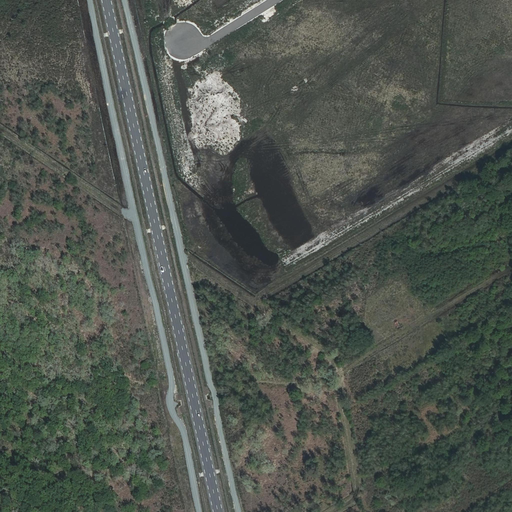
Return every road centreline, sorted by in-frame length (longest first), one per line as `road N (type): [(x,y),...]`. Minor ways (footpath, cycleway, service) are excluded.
road 1 (track): [(125,0),(240,511)]
road 2 (primary): [(218,511),(106,0)]
road 3 (track): [(199,511),(89,0)]
